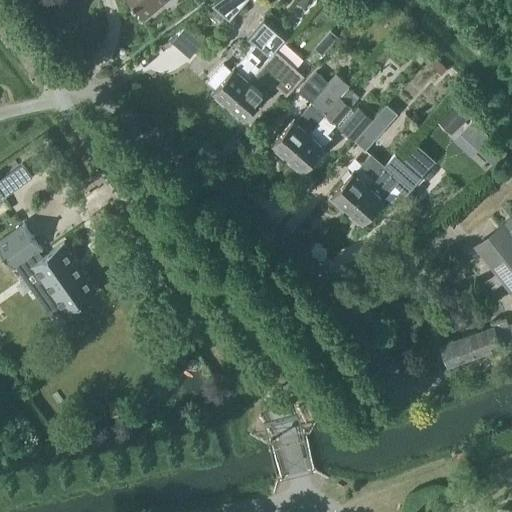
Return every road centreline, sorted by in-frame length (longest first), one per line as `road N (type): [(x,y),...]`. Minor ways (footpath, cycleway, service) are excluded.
road 1 (unclassified): [(403,402),(340,292),(296,247),(100,98),(63,98)]
road 2 (unclassified): [(288,439),(264,390),(63,98)]
